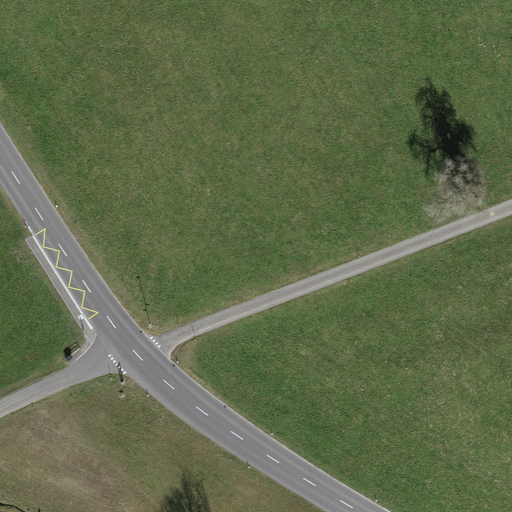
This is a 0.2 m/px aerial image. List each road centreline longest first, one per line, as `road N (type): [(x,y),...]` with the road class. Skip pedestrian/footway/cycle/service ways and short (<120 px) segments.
road 1 (unclassified): [(134,351),(511,206)]
road 2 (secondary): [(134,351),(193,408),(359,511)]
road 3 (secondary): [(0,153),(134,351)]
road 4 (unclassified): [(134,351),(0,408)]
